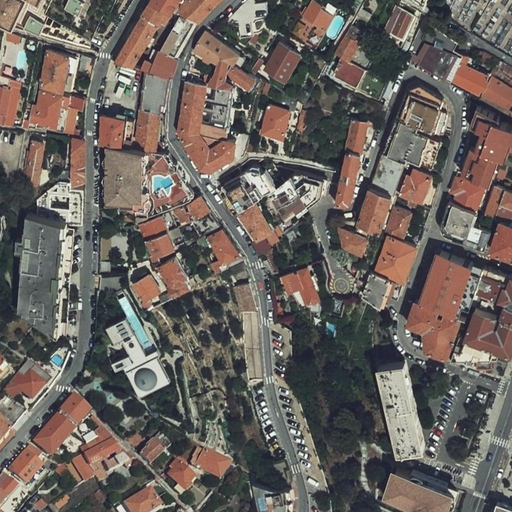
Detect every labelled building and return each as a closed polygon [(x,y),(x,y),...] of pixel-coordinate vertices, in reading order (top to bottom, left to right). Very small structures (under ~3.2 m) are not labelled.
[(0,0),(0,20),(43,33),(45,27),(41,25),(48,13),(95,36),(109,9),(113,10),(118,0),(0,0)] [(174,10),(153,0),(146,12),(125,48),(116,62),(124,64),(134,66),(162,17),(168,20),(174,10)] [(152,0),(153,0),(174,10),(180,0),(152,0)] [(199,22),(220,0),(189,0),(179,12),(180,13),(199,22)] [(430,0),(414,0),(427,10),(430,0)] [(267,1),(260,2),(261,13),(268,12),(267,1)] [(315,29),(323,34),(338,8),(329,3),(327,7),(316,1),(306,16),(318,23),(315,29)] [(392,34),(404,9),(398,7),(387,31),(392,34)] [(417,16),(404,9),(392,34),(389,39),(403,46),(417,16)] [(180,56),(199,22),(180,13),(160,50),(180,56)] [(367,32),(353,25),(343,41),(336,53),(344,57),(368,68),(370,68),(379,48),(362,40),(367,32)] [(428,43),(418,39),(411,53),(409,56),(454,79),(454,78),(462,60),(465,54),(456,48),(460,41),(438,27),(428,43)] [(316,46),(323,34),(315,29),(307,41),(316,46)] [(22,36),(5,31),(3,42),(20,45),(22,36)] [(208,32),(197,51),(206,56),(205,59),(211,62),(213,59),(219,63),(222,54),(229,59),(236,63),(236,64),(238,60),(242,54),(208,32)] [(297,51),(282,43),(267,68),(287,80),(300,58),(295,54),(297,51)] [(70,69),(93,74),(95,65),(98,58),(73,51),(72,55),(49,48),(42,86),(65,90),(70,69)] [(180,60),(178,59),(160,53),(152,71),(171,76),(174,77),(180,60)] [(222,54),(219,63),(215,76),(212,86),(203,84),(206,76),(190,71),(185,99),(182,117),(230,129),(231,129),(232,126),(230,124),(227,124),(232,93),(224,90),(226,81),(229,59),(222,54)] [(476,57),(465,54),(462,60),(472,65),(476,57)] [(199,59),(193,56),(188,66),(195,68),(199,59)] [(368,68),(344,57),(336,75),(360,86),(368,68)] [(472,65),(462,60),(454,78),(481,92),(483,88),(486,90),(492,79),(489,77),(490,75),(472,65)] [(124,64),(116,62),(115,71),(121,72),(124,64)] [(261,80),(250,72),(241,67),(236,64),(236,63),(232,68),(238,71),(235,75),(252,87),(248,93),(252,95),(261,80)] [(511,73),(499,65),(492,79),(486,90),(481,98),(492,104),(511,114),(511,73)] [(382,101),(392,79),(370,69),(360,91),(382,101)] [(138,141),(137,149),(156,152),(161,121),(162,112),(163,103),(167,104),(171,76),(152,71),(150,71),(147,87),(146,96),(144,110),(142,110),(141,114),(138,141)] [(0,76),(0,124),(2,124),(4,125),(11,82),(12,79),(0,76)] [(233,84),(226,81),(224,90),(232,93),(233,84)] [(11,82),(4,125),(15,126),(22,84),(11,82)] [(227,124),(230,124),(236,86),(233,84),(232,93),(227,124)] [(400,113),(446,130),(452,112),(444,98),(422,84),(411,88),(400,113)] [(63,104),(65,95),(41,90),(39,105),(34,104),(31,121),(39,123),(42,109),(51,111),(52,102),(63,104)] [(306,105),(311,95),(303,90),(297,100),(306,105)] [(101,115),(103,115),(106,116),(109,97),(104,96),(101,115)] [(511,114),(492,104),(481,98),(477,96),(470,119),(468,125),(478,128),(473,145),(470,145),(462,171),(499,184),(508,187),(511,188),(511,114)] [(39,123),(58,127),(63,104),(52,102),(51,111),(42,109),(39,123)] [(292,109),(270,104),(264,132),(285,137),(292,109)] [(79,111),(69,109),(66,127),(65,129),(76,131),(79,111)] [(303,110),(298,133),(303,133),(318,113),(303,110)] [(103,115),(102,144),(104,144),(109,145),(133,148),(134,140),(136,120),(106,116),(103,115)] [(399,116),(385,151),(408,159),(413,161),(442,171),(450,133),(399,116)] [(230,129),(182,117),(182,120),(180,131),(190,149),(202,169),(213,171),(236,155),(238,141),(229,139),(230,129)] [(349,147),(362,153),(368,154),(381,122),(355,119),(349,147)] [(29,128),(38,130),(39,123),(31,121),(29,128)] [(85,142),(72,140),(72,175),(60,175),(60,181),(84,181),(85,142)] [(46,144),(32,142),(25,183),(39,185),(46,144)] [(133,148),(109,145),(108,205),(119,204),(123,222),(133,223),(142,222),(174,208),(191,199),(165,156),(166,153),(156,152),(137,149),(133,148)] [(349,147),(345,168),(344,174),(338,203),(346,205),(352,201),(362,153),(349,147)] [(195,197),(166,151),(166,153),(165,156),(191,199),(195,197)] [(385,151),(372,186),(394,194),(396,195),(408,159),(385,151)] [(271,160),(266,159),(259,163),(262,166),(265,171),(276,188),(285,182),(277,169),(271,160)] [(423,205),(432,208),(439,184),(432,181),(433,175),(417,168),(414,176),(408,174),(401,193),(414,198),(415,196),(425,200),(423,205)] [(237,202),(242,209),(261,197),(267,193),(286,224),(329,189),(331,181),(329,178),(277,169),(285,182),(276,188),(265,171),(248,171),(226,185),(231,192),(237,202)] [(486,186),(458,175),(453,190),(458,192),(455,201),(478,209),(486,186)] [(75,221),(84,221),(84,181),(60,181),(60,186),(55,186),(55,203),(71,203),(71,221),(75,221)] [(503,202),(508,187),(499,184),(489,213),(498,216),(503,202)] [(227,194),(231,192),(226,185),(223,187),(227,194)] [(372,186),(360,222),(367,225),(373,227),(382,230),(394,194),(372,186)] [(24,187),(23,193),(31,195),(33,193),(33,188),(24,187)] [(511,188),(508,187),(503,202),(511,204),(511,188)] [(51,193),(47,192),(41,197),(41,206),(51,206),(51,193)] [(399,196),(397,202),(417,208),(419,204),(403,198),(399,196)] [(211,212),(201,197),(176,211),(180,222),(177,224),(179,228),(192,221),(211,212)] [(464,239),(488,247),(494,228),(475,221),(479,210),(478,209),(455,201),(452,200),(444,222),(444,227),(445,231),(448,233),(464,239)] [(233,204),(238,211),(242,209),(237,202),(233,204)] [(511,204),(503,202),(498,216),(502,218),(511,220),(511,204)] [(243,214),(260,240),(253,244),(259,253),(270,246),(265,237),(268,236),(272,242),(281,237),(259,204),(243,214)] [(395,206),(387,232),(392,234),(405,238),(414,213),(395,206)] [(221,226),(211,212),(192,221),(202,236),(221,226)] [(27,214),(23,312),(64,338),(69,221),(66,221),(27,214)] [(146,242),(169,232),(163,216),(139,226),(146,242)] [(511,220),(502,218),(492,248),(511,254),(511,220)] [(64,338),(70,343),(73,283),(75,221),(71,221),(69,221),(64,338)] [(367,225),(360,222),(356,232),(340,226),(344,247),(364,254),(373,227),(367,225)] [(134,225),(129,226),(132,234),(137,233),(134,225)] [(184,242),(179,228),(169,232),(146,242),(152,258),(177,249),(176,245),(184,242)] [(243,259),(226,228),(198,244),(200,247),(205,245),(209,243),(212,241),(219,253),(222,259),(212,264),(217,273),(226,269),(242,260),(243,259)] [(376,270),(406,280),(418,245),(389,234),(376,270)] [(209,243),(211,246),(216,255),(219,253),(212,241),(209,243)] [(441,250),(424,301),(459,313),(476,263),(441,250)] [(178,256),(156,268),(157,271),(171,293),(174,299),(193,288),(189,280),(191,279),(180,260),(178,256)] [(247,269),(242,260),(226,269),(231,278),(247,269)] [(101,265),(101,274),(110,274),(110,265),(101,265)] [(511,276),(511,273),(486,265),(472,305),(479,307),(496,313),(507,282),(510,283),(511,276)] [(302,292),(307,306),(321,300),(316,288),(315,286),(318,285),(312,268),(296,274),(295,273),(282,278),(289,297),(302,292)] [(387,292),(400,297),(405,283),(373,270),(362,297),(382,305),(387,292)] [(160,293),(149,275),(134,285),(145,302),(160,293)] [(195,275),(191,279),(189,280),(193,288),(205,281),(202,275),(196,277),(195,275)] [(511,276),(510,283),(507,282),(496,313),(511,318),(511,276)] [(234,289),(241,314),(258,310),(251,285),(234,289)] [(159,299),(162,304),(174,299),(171,293),(159,299)] [(117,303),(126,318),(134,314),(125,298),(117,303)] [(347,301),(337,299),(330,302),(327,314),(343,318),(347,301)] [(424,301),(418,299),(410,324),(426,330),(429,349),(449,356),(464,315),(459,313),(437,305),(434,304),(424,301)] [(144,314),(148,312),(154,309),(150,303),(141,308),(144,314)] [(273,308),(276,319),(282,318),(280,307),(273,308)] [(457,350),(453,360),(480,360),(494,360),(500,359),(503,351),(511,354),(511,318),(496,313),(479,307),(465,346),(463,352),(457,350)] [(125,368),(143,398),(168,384),(154,360),(159,357),(162,355),(158,349),(155,351),(150,341),(134,314),(126,318),(107,329),(117,345),(123,341),(131,355),(114,365),(118,372),(125,368)] [(459,343),(457,350),(463,352),(465,346),(459,343)] [(510,363),(511,359),(511,354),(503,351),(500,359),(510,363)] [(154,360),(168,384),(173,381),(159,357),(154,360)] [(494,360),(480,360),(480,368),(495,368),(494,360)] [(0,377),(8,369),(0,361),(0,377)] [(40,374),(28,363),(11,383),(32,401),(43,387),(49,392),(54,386),(40,374)] [(48,364),(40,374),(54,386),(61,376),(48,364)] [(421,449),(401,364),(384,368),(392,402),(389,402),(390,407),(389,407),(391,420),(395,419),(403,453),(421,449)] [(88,380),(94,367),(89,365),(83,377),(88,380)] [(0,415),(14,426),(26,410),(6,395),(0,402),(0,415)] [(49,458),(89,413),(74,398),(33,443),(49,458)] [(87,452),(112,439),(93,417),(90,420),(99,429),(94,434),(98,440),(84,447),(87,452)] [(0,442),(10,431),(1,423),(2,421),(0,418),(0,442)] [(142,436),(140,432),(138,430),(124,440),(129,445),(142,436)] [(158,434),(151,441),(162,452),(169,446),(158,434)] [(144,440),(142,436),(129,445),(131,448),(144,440)] [(151,441),(150,440),(143,446),(144,448),(138,454),(146,462),(151,458),(153,460),(162,452),(151,441)] [(95,464),(123,450),(114,441),(83,456),(94,475),(94,477),(100,474),(95,464)] [(199,445),(191,441),(174,460),(180,466),(199,445)] [(217,481),(231,463),(204,448),(201,453),(204,454),(201,459),(195,455),(189,465),(217,481)] [(25,485),(41,467),(25,453),(9,471),(25,485)] [(94,475),(83,456),(82,454),(81,455),(72,460),(83,482),(94,475)] [(126,470),(138,464),(126,454),(103,466),(108,473),(123,465),(126,470)] [(57,467),(61,465),(52,458),(50,461),(57,467)] [(180,466),(174,460),(172,463),(167,469),(169,471),(166,474),(176,486),(173,489),(178,495),(193,477),(180,466)] [(408,511),(448,511),(457,484),(396,465),(385,499),(410,507),(408,511)] [(103,480),(100,474),(94,477),(98,483),(103,480)] [(0,486),(2,488),(9,480),(3,475),(0,477),(0,486)] [(0,505),(16,486),(9,480),(2,488),(0,490),(0,505)] [(289,499),(289,489),(269,487),(254,482),(259,509),(256,511),(287,511),(288,508),(289,499)] [(0,510),(0,511),(11,511),(12,511),(26,495),(20,489),(0,510)] [(100,503),(107,498),(101,489),(94,494),(100,503)] [(127,511),(150,511),(159,507),(148,490),(124,506),(127,511)] [(47,507),(51,511),(69,499),(64,494),(47,507)] [(94,494),(87,499),(94,508),(100,503),(94,494)] [(39,511),(46,506),(41,501),(34,506),(39,511)] [(511,511),(511,505),(501,502),(497,511),(511,511)]
